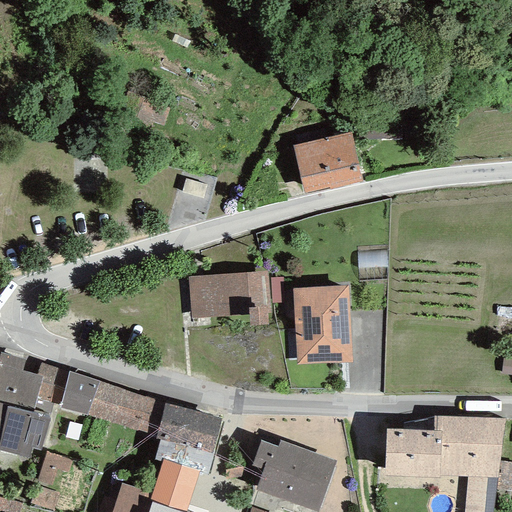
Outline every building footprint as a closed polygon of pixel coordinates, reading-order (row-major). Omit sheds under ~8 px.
[(170,108),(124,93),(112,128),(146,139),(151,123),(163,127),(170,108)] [(401,118),(358,121),(360,141),(403,138),(401,118)] [(351,132),(292,145),(304,195),(363,182),(351,132)] [(203,198),(207,185),(185,179),(182,193),(203,198)] [(188,277),(191,319),(249,315),(250,327),(268,326),(267,314),(270,313),(267,271),(188,277)] [(284,302),(283,277),(270,278),(271,303),(284,302)] [(352,362),(347,285),(292,289),(297,365),(352,362)] [(36,375),(22,371),(26,361),(0,353),(0,356),(1,357),(0,361),(0,401),(9,404),(8,406),(32,413),(36,398),(42,377),(36,375)] [(511,359),(503,359),(501,375),(511,376),(511,359)] [(36,398),(60,405),(68,372),(40,363),(36,375),(42,377),(36,398)] [(68,372),(60,405),(59,408),(86,416),(99,382),(68,371),(68,372)] [(167,403),(99,382),(86,416),(157,435),(167,403)] [(0,439),(8,406),(9,404),(0,401),(0,439)] [(208,473),(221,419),(167,403),(157,435),(156,440),(160,440),(154,462),(162,464),(163,460),(199,471),(208,473)] [(8,406),(0,439),(0,451),(29,458),(31,447),(41,450),(49,418),(32,413),(8,406)] [(386,429),(384,476),(439,479),(440,476),(467,477),(497,478),(499,461),(505,419),(434,417),(434,431),(386,429)] [(255,490),(316,511),(317,511),(336,461),(280,441),(278,447),(260,440),(251,466),(263,470),(255,490)] [(72,461),(46,452),(37,481),(51,486),(57,469),(68,473),(72,461)] [(185,511),(199,471),(163,460),(162,464),(151,493),(150,499),(152,500),(151,503),(178,511),(185,511)] [(495,490),(511,491),(511,462),(499,461),(497,478),(495,490)] [(492,511),(495,490),(497,478),(467,477),(463,511),(492,511)] [(121,484),(111,511),(147,511),(151,503),(152,500),(150,499),(151,493),(121,484)] [(53,511),(59,494),(35,485),(29,503),(53,511)] [(19,511),(22,502),(0,497),(0,510),(7,511),(19,511)] [(178,511),(151,503),(147,511),(178,511)]
